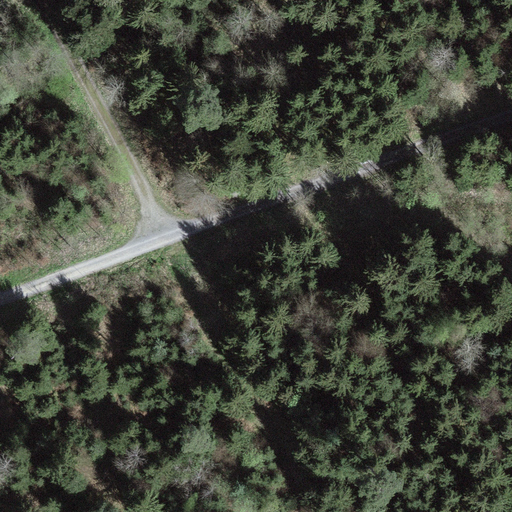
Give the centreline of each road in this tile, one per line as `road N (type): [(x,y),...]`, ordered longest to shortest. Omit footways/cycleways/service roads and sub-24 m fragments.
road 1 (track): [(0,301),(511,115)]
road 2 (track): [(43,0),(167,239)]
